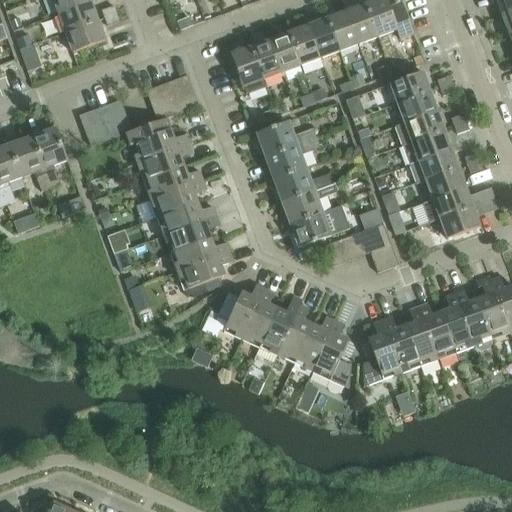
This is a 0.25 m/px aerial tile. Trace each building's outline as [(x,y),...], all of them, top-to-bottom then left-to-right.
[(52,0),(58,16),(91,4),(89,0),(52,0)] [(403,5),(390,9),(386,0),(383,0),(366,6),(379,39),(398,32),(401,41),(414,36),(403,5)] [(511,0),(495,0),(502,17),(511,13),(511,0)] [(65,35),(98,23),(91,4),(58,16),(65,35)] [(379,39),(366,6),(347,13),(360,46),(379,39)] [(104,21),(117,16),(115,9),(102,14),(104,21)] [(360,46),(347,13),(328,21),(341,54),(360,46)] [(511,13),(502,17),(510,37),(511,36),(511,13)] [(117,16),(104,21),(107,29),(120,24),(117,16)] [(341,54),(328,21),(309,28),(321,61),(341,54)] [(98,23),(65,35),(73,56),(106,44),(98,23)] [(321,61),(309,28),(290,35),(303,68),(321,61)] [(303,68),(290,35),(271,42),(283,75),(303,68)] [(283,75),(271,42),(252,49),(264,82),(283,75)] [(267,90),(264,82),(252,49),(232,56),(245,89),(248,97),(267,90)] [(390,86),(397,106),(430,94),(423,74),(390,86)] [(187,78),(166,86),(170,96),(191,88),(187,78)] [(437,82),(440,90),(453,85),(450,78),(437,82)] [(456,93),(453,85),(440,90),(443,98),(456,93)] [(150,103),(170,96),(166,86),(146,93),(150,103)] [(174,106),(195,98),(191,88),(170,96),(174,106)] [(306,107),(329,99),(326,89),(303,97),(306,107)] [(405,126),(438,114),(430,94),(397,106),(405,126)] [(170,96),(150,103),(154,113),(174,106),(170,96)] [(199,109),(195,98),(174,106),(178,117),(199,109)] [(121,103),(100,111),(103,121),(124,113),(121,103)] [(174,106),(154,113),(158,124),(167,121),(178,117),(174,106)] [(79,118),(83,128),(103,121),(100,111),(79,118)] [(128,123),(124,113),(103,121),(107,131),(128,123)] [(411,144),(445,132),(438,114),(405,126),(411,144)] [(452,121),(455,129),(467,124),(464,116),(452,121)] [(107,131),(103,121),(83,128),(87,138),(107,131)] [(126,136),(137,166),(189,146),(186,137),(174,141),(167,121),(158,124),(132,133),(126,136)] [(128,123),(107,131),(111,141),(126,136),(132,133),(128,123)] [(256,136),(265,159),(316,140),(313,131),(295,137),(290,123),(256,136)] [(470,132),(467,124),(455,129),(457,137),(470,132)] [(55,130),(31,139),(50,190),(61,187),(54,168),(67,163),(55,130)] [(111,141),(107,131),(87,138),(90,149),(111,141)] [(419,164),(452,152),(445,132),(411,144),(419,164)] [(41,194),(50,190),(31,139),(8,147),(21,181),(34,176),(41,194)] [(273,182),(306,170),(301,157),(320,150),(316,140),(265,159),(273,182)] [(143,184),(184,169),(181,160),(193,156),(189,146),(137,166),(143,184)] [(8,147),(0,150),(0,193),(5,208),(15,204),(8,185),(21,181),(8,147)] [(426,183),(459,171),(452,152),(419,164),(426,183)] [(465,161),(467,169),(480,164),(477,156),(465,161)] [(483,172),(480,164),(467,169),(470,177),(483,172)] [(150,202),(202,183),(199,173),(187,177),(184,169),(143,184),(150,202)] [(282,205),(333,185),(330,175),(311,182),(306,170),(273,182),(282,205)] [(433,203),(466,190),(459,171),(426,183),(433,203)] [(157,220),(197,205),(194,196),(206,192),(202,183),(150,202),(157,220)] [(290,227),(323,215),(318,202),(337,195),(333,185),(282,205),(290,227)] [(481,216),(501,209),(494,188),(474,195),(481,216)] [(440,222),(473,209),(466,190),(433,203),(440,222)] [(395,193),(383,197),(395,236),(408,232),(395,193)] [(163,238),(216,219),(212,209),(200,213),(197,205),(157,220),(163,238)] [(480,230),(473,209),(440,222),(447,242),(480,230)] [(323,215),(290,227),(298,250),(332,238),(332,237),(350,231),(346,221),(328,227),(323,215)] [(170,256),(211,241),(207,232),(219,228),(216,219),(163,238),(170,256)] [(378,243),(388,239),(383,227),(374,231),(378,243)] [(330,270),(370,255),(381,251),(378,243),(374,231),(322,250),(330,270)] [(395,258),(388,239),(378,243),(381,251),(370,255),(374,265),(395,258)] [(177,274),(229,255),(226,245),(214,249),(211,241),(170,256),(177,274)] [(184,293),(224,278),(221,268),(232,264),(229,255),(177,274),(184,293)] [(395,258),(374,265),(378,276),(398,268),(395,258)] [(491,284),(510,336),(511,335),(511,289),(505,292),(500,280),(491,284)] [(510,336),(491,284),(481,287),(486,299),(477,302),(492,343),(510,336)] [(223,334),(242,342),(265,291),(256,287),(251,298),(241,294),(223,334)] [(259,350),(277,310),(269,307),(274,295),(265,291),(242,342),(259,350)] [(492,343),(477,302),(469,305),(464,294),(455,297),(474,350),(477,352),(483,353),(488,351),(491,346),(492,343)] [(474,350),(455,297),(445,301),(449,312),(441,315),(456,356),(474,350)] [(277,358),(300,307),(291,303),(286,314),(277,310),(259,350),(277,358)] [(294,366),(312,326),(304,323),(309,311),(300,307),(277,358),(294,366)] [(456,356),(441,315),(432,318),(428,307),(419,310),(438,363),(456,356)] [(438,363),(419,310),(409,314),(414,325),(405,328),(420,369),(438,363)] [(311,374),(335,323),(326,319),(321,330),(312,326),(294,366),(311,374)] [(420,369),(405,328),(396,332),(392,320),(382,323),(402,376),(420,369)] [(335,323),(311,374),(349,391),(351,367),(339,362),(348,343),(339,339),(344,327),(335,323)] [(363,390),(383,383),(402,376),(382,323),(373,327),(377,338),(368,342),(375,362),(363,366),(363,390)] [(300,401),(296,409),(307,414),(311,406),(300,401)]
